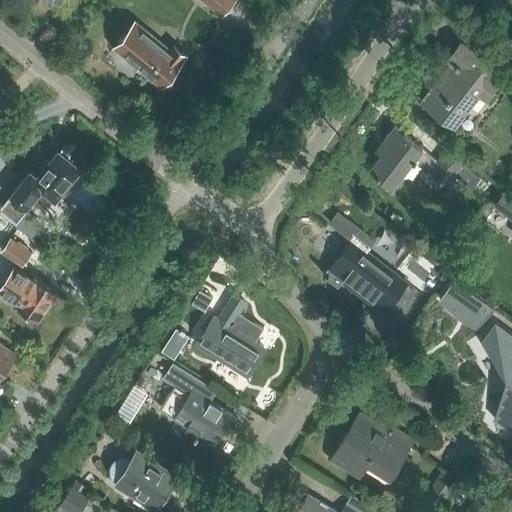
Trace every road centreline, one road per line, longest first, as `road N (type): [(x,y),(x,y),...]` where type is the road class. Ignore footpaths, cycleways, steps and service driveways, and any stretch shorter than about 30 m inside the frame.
road 1 (residential): [(252,233),(0,33)]
road 2 (residential): [(413,0),(252,233)]
road 3 (residential): [(234,511),(339,344)]
road 4 (residential): [(475,453),(339,344)]
road 5 (residential): [(339,344),(267,265),(252,233)]
